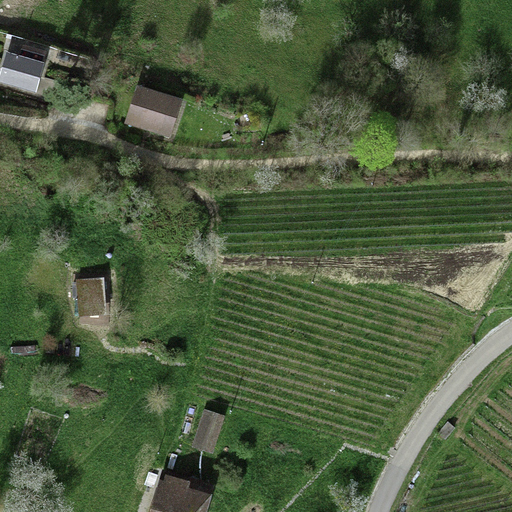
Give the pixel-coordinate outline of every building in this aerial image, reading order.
[(47,42),(8,33),(0,68),(0,81),(36,89),(47,42)] [(185,100),(140,87),(128,128),(173,141),(185,100)] [(110,278),(80,280),(82,317),(112,315),(110,278)] [(228,415),(206,409),(196,446),(217,452),(228,415)] [(213,511),(221,481),(167,469),(156,511),(213,511)]
